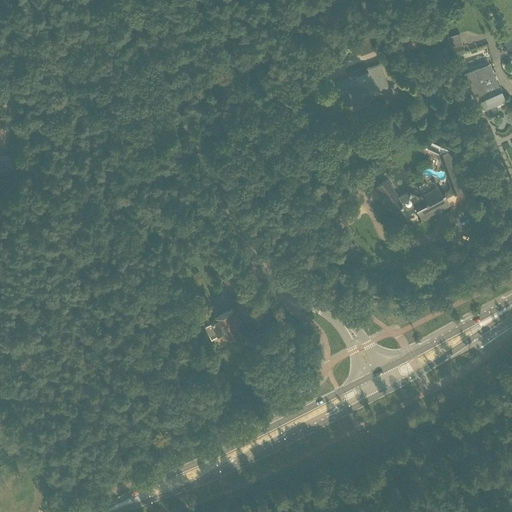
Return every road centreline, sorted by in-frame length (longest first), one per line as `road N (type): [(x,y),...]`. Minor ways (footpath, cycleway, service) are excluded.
road 1 (unclassified): [(120,0),(249,250),(281,287)]
road 2 (secondary): [(117,507),(204,482),(381,392)]
road 3 (secondary): [(362,380),(117,507)]
road 4 (secondary): [(381,392),(496,315)]
road 5 (secondary): [(496,315),(381,371)]
